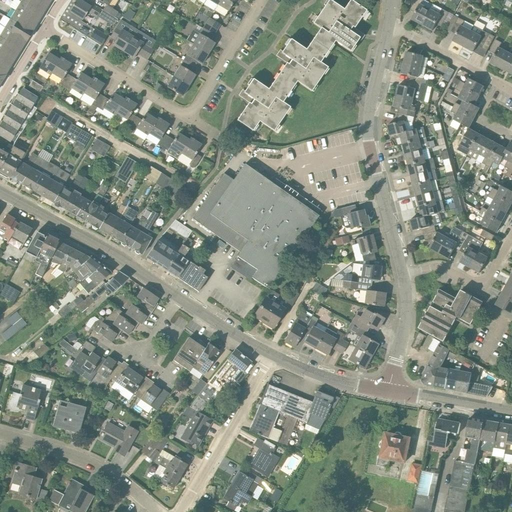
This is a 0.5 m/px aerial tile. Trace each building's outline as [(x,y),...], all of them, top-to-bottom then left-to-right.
[(42,15),(48,6),(37,0),(21,0),(21,2),(42,15)] [(90,8),(77,0),(76,0),(69,11),(83,20),(88,13),(97,18),(102,10),(93,4),(90,8)] [(228,12),(235,0),(220,0),(218,5),(228,12)] [(344,10),(329,0),(313,24),(320,29),(319,31),(334,42),(350,52),(359,38),(351,32),(353,30),(366,11),(350,0),(344,10)] [(412,20),(423,25),(433,5),(424,0),(415,0),(411,8),(417,11),(412,20)] [(37,23),(42,15),(21,2),(16,10),(37,23)] [(117,19),(119,15),(117,14),(118,12),(106,5),(103,11),(117,19)] [(449,13),(442,9),(433,5),(423,25),(433,31),(437,21),(442,24),(449,13)] [(32,32),(37,23),(16,10),(10,19),(32,32)] [(492,32),(496,23),(480,16),(476,25),(492,32)] [(463,47),(472,31),(462,26),(465,22),(458,18),(451,32),(456,34),(453,41),(463,47)] [(26,42),(33,33),(32,32),(10,19),(5,28),(26,42)] [(206,24),(217,30),(220,25),(217,23),(210,19),(209,19),(206,24)] [(216,32),(217,30),(206,24),(203,29),(214,36),(216,32)] [(494,37),(483,31),(474,26),(472,31),(463,47),(473,52),(478,43),(489,48),(494,37)] [(0,36),(21,50),(26,42),(5,28),(0,35),(0,36)] [(108,37),(96,29),(90,37),(103,45),(108,37)] [(211,41),(214,36),(203,29),(196,39),(189,36),(186,41),(193,45),(209,55),(215,43),(211,41)] [(133,37),(122,30),(119,36),(113,32),(110,38),(115,41),(112,45),(124,52),(133,37)] [(334,42),(319,31),(318,33),(317,32),(306,50),(290,39),(281,53),(292,61),(291,63),(289,65),(286,63),(268,90),(253,79),(244,93),(255,101),(254,103),(252,105),(249,103),(237,121),(252,131),(258,121),(273,131),(289,107),(282,102),(296,82),(311,92),(327,68),(320,63),(334,42)] [(0,48),(16,58),(21,50),(0,36),(0,48)] [(136,54),(142,57),(149,46),(144,43),(143,43),(133,37),(124,52),(134,59),(136,54)] [(500,69),(509,52),(499,48),(501,43),(495,40),(489,52),(495,54),(490,63),(500,69)] [(202,65),(209,55),(193,45),(184,61),(195,68),(198,62),(202,65)] [(486,54),(487,48),(478,45),(476,52),(486,54)] [(154,49),(149,46),(142,57),(147,61),(154,49)] [(0,60),(10,67),(16,58),(0,48),(0,60)] [(421,67),(423,56),(406,52),(404,63),(421,67)] [(511,54),(509,52),(500,69),(510,74),(511,69),(511,54)] [(59,60),(48,54),(39,69),(50,76),(51,74),(61,59),(60,58),(59,60)] [(65,88),(72,77),(66,74),(72,65),(61,59),(51,74),(62,81),(59,85),(65,88)] [(0,72),(5,75),(10,67),(0,60),(0,72)] [(189,87),(196,76),(192,73),(195,68),(184,61),(174,77),(189,87)] [(422,85),(423,79),(418,77),(421,67),(404,63),(401,74),(411,76),(409,82),(422,85)] [(448,82),(454,71),(448,68),(442,79),(448,82)] [(92,80),(81,73),(76,80),(72,77),(65,88),(70,91),(72,90),(82,96),(84,94),(94,78),(93,78),(92,80)] [(183,97),(189,87),(174,77),(167,87),(183,97)] [(98,108),(104,98),(99,94),(104,85),(94,78),(84,94),(94,101),(88,110),(94,113),(97,108),(98,108)] [(484,87),(469,79),(466,84),(460,81),(458,86),(479,97),(484,87)] [(39,93),(43,87),(32,81),(29,86),(39,93)] [(427,87),(422,85),(409,82),(408,87),(399,85),(396,96),(414,100),(423,102),(427,87)] [(474,106),(479,97),(458,86),(455,90),(461,93),(458,97),(474,106)] [(21,134),(30,119),(37,109),(33,107),(38,99),(20,88),(0,121),(0,140),(8,145),(17,131),(21,134)] [(124,100),(113,93),(109,100),(104,98),(98,108),(96,111),(101,114),(104,110),(115,116),(116,114),(126,98),(125,98),(124,100)] [(414,117),(415,112),(411,111),(414,100),(396,96),(394,107),(403,109),(402,114),(399,114),(411,117),(414,117)] [(474,106),(458,97),(458,99),(463,101),(461,105),(455,103),(453,107),(474,118),(480,108),(474,106)] [(130,129),(137,117),(131,114),(137,105),(126,98),(116,114),(127,121),(124,125),(130,128),(130,129)] [(469,129),(474,118),(453,107),(451,111),(456,114),(453,120),(469,129)] [(57,126),(62,117),(50,110),(44,121),(50,125),(52,123),(57,126)] [(147,136),(149,134),(154,125),(159,118),(158,118),(157,120),(146,113),(142,120),(137,117),(130,129),(130,128),(129,131),(134,134),(136,130),(147,136)] [(410,123),(411,117),(399,114),(397,123),(388,125),(390,136),(408,132),(408,131),(405,121),(410,123)] [(64,137),(72,125),(71,124),(71,123),(62,117),(57,126),(56,127),(65,133),(63,136),(64,137)] [(162,148),(169,137),(164,134),(170,125),(159,118),(154,125),(149,134),(159,141),(157,145),(162,148)] [(75,141),(76,141),(83,131),(72,125),(64,137),(74,142),(75,141)] [(426,138),(423,127),(408,131),(408,132),(390,136),(391,137),(400,134),(403,144),(426,138)] [(467,155),(479,134),(469,129),(460,145),(466,148),(463,153),(467,155)] [(85,146),(91,136),(83,131),(76,141),(85,146)] [(189,140),(178,133),(174,140),(169,137),(162,148),(168,152),(169,150),(174,153),(173,155),(178,158),(178,159),(191,138),(190,138),(189,140)] [(479,155),(488,139),(479,134),(467,155),(471,158),(474,152),(479,155)] [(195,168),(200,158),(195,155),(202,145),(191,138),(178,159),(189,166),(189,165),(195,168)] [(426,142),(426,138),(403,144),(406,155),(423,151),(430,149),(428,141),(426,142)] [(98,154),(104,144),(96,139),(89,149),(98,154)] [(482,163),(483,164),(486,166),(498,145),(488,139),(479,155),(485,158),(482,163)] [(506,149),(498,145),(486,166),(489,168),(490,168),(493,162),(499,166),(503,159),(511,143),(510,142),(506,149)] [(509,169),(511,163),(511,143),(503,159),(508,161),(505,167),(509,169)] [(0,172),(10,178),(20,162),(27,151),(15,144),(0,169),(0,172)] [(0,169),(15,144),(8,154),(0,150),(0,169)] [(104,158),(110,147),(104,144),(98,154),(104,158)] [(229,158),(233,152),(229,149),(225,155),(229,158)] [(408,165),(425,161),(423,151),(406,155),(408,165)] [(21,185),(38,157),(33,154),(26,165),(20,162),(10,178),(11,179),(12,181),(15,183),(17,182),(21,185)] [(40,173),(36,171),(43,160),(38,157),(21,185),(26,187),(27,190),(30,192),(32,191),(42,174),(43,175),(50,163),(47,162),(40,173)] [(126,179),(136,163),(126,157),(116,173),(126,179)] [(411,176),(435,170),(433,159),(425,161),(408,165),(411,176)] [(43,197),(63,163),(59,169),(50,163),(43,175),(42,174),(32,191),(43,197)] [(54,203),(64,187),(58,184),(60,181),(59,180),(68,166),(63,163),(43,197),(54,203)] [(278,188),(245,164),(233,180),(224,173),(192,218),(240,253),(230,268),(231,268),(232,266),(244,273),(294,199),(285,193),(287,190),(280,185),(278,188)] [(155,184),(161,173),(151,167),(144,178),(148,180),(155,184)] [(414,186),(431,182),(438,180),(435,170),(411,176),(414,186)] [(165,190),(172,180),(161,173),(155,184),(165,190)] [(65,210),(84,178),(78,175),(75,181),(69,190),(64,187),(54,203),(65,210)] [(76,217),(86,200),(80,196),(89,181),(84,178),(65,210),(69,212),(70,215),(73,217),(75,216),(76,217)] [(175,196),(181,186),(172,180),(165,190),(175,196)] [(416,197),(433,192),(431,182),(414,186),(416,197)] [(103,185),(97,194),(103,197),(108,188),(103,185)] [(511,203),(511,191),(501,186),(498,191),(493,189),(490,193),(511,204),(511,203)] [(419,207),(436,203),(433,192),(416,197),(419,207)] [(506,214),(511,204),(490,193),(488,197),(494,200),(491,205),(506,214)] [(106,212),(103,210),(108,200),(103,197),(97,206),(88,223),(92,225),(92,228),(95,230),(98,229),(99,230),(109,213),(108,213),(106,212)] [(456,210),(462,209),(459,197),(453,198),(456,210)] [(110,236),(130,201),(125,198),(121,205),(116,213),(115,213),(113,216),(109,213),(99,230),(110,236)] [(268,289),(319,216),(294,199),(244,273),(268,289)] [(88,223),(97,206),(92,203),(86,200),(76,217),(88,223)] [(130,226),(135,218),(129,214),(135,204),(130,201),(110,236),(120,242),(130,226)] [(422,218),(440,213),(444,212),(442,201),(436,203),(419,207),(422,218)] [(506,214),(491,205),(489,210),(482,207),(480,212),(501,223),(506,214)] [(356,213),(355,206),(342,209),(334,211),(331,216),(336,218),(344,217),(348,215),(351,228),(360,226),(361,229),(370,226),(367,217),(365,217),(364,211),(356,213)] [(131,248),(153,211),(153,210),(152,212),(146,220),(142,217),(135,229),(130,226),(120,242),(121,242),(121,245),(124,247),(127,246),(131,248)] [(142,255),(151,239),(154,234),(148,231),(159,214),(153,211),(131,248),(134,250),(135,253),(138,254),(140,254),(142,255)] [(496,233),(501,223),(480,212),(478,216),(483,219),(480,225),(496,233)] [(436,232),(434,226),(443,224),(440,213),(422,218),(410,221),(413,232),(422,229),(424,235),(436,232)] [(0,239),(6,244),(18,225),(14,223),(15,220),(6,215),(0,225),(0,239)] [(186,240),(187,238),(193,232),(175,220),(168,228),(186,240)] [(32,230),(19,223),(18,225),(6,244),(7,244),(10,239),(22,247),(32,230)] [(491,241),(494,236),(483,230),(480,235),(491,241)] [(438,233),(436,232),(424,235),(425,241),(432,239),(434,240),(429,248),(439,254),(448,238),(438,232),(438,233)] [(460,251),(466,240),(461,237),(451,232),(448,238),(439,254),(449,259),(455,249),(460,251)] [(44,236),(36,233),(25,253),(36,259),(46,237),(45,239),(43,238),(44,236)] [(46,237),(36,259),(35,261),(41,264),(35,275),(41,278),(47,267),(59,243),(60,241),(47,235),(46,237)] [(336,246),(350,243),(348,235),(334,239),(336,246)] [(376,252),(372,236),(353,241),(354,245),(358,244),(360,254),(362,262),(363,262),(376,262),(374,253),(376,252)] [(178,247),(161,237),(157,241),(146,258),(166,271),(181,246),(179,245),(178,247)] [(182,281),(194,264),(189,261),(192,256),(187,253),(189,249),(187,248),(192,241),(187,238),(186,240),(184,242),(181,246),(166,271),(182,281)] [(471,243),(466,240),(460,251),(464,254),(459,262),(470,268),(478,253),(482,246),(472,241),(471,243)] [(47,267),(53,270),(56,265),(60,266),(70,249),(59,243),(47,267)] [(84,256),(70,249),(60,266),(56,265),(53,270),(55,271),(52,275),(57,279),(63,273),(84,256)] [(479,273),(488,258),(478,253),(470,268),(479,273)] [(86,277),(100,266),(88,259),(78,269),(82,273),(68,283),(72,288),(86,277)] [(344,282),(359,284),(360,277),(379,280),(381,267),(379,267),(380,261),(376,262),(363,262),(363,265),(353,264),(351,275),(345,274),(344,282)] [(199,268),(194,264),(182,281),(198,292),(207,278),(205,276),(207,273),(205,271),(199,267),(199,268)] [(97,286),(110,273),(100,266),(86,277),(72,288),(73,289),(79,283),(88,294),(97,286)] [(113,294),(129,279),(118,272),(105,284),(89,297),(78,306),(81,309),(93,300),(94,301),(99,297),(108,289),(113,294)] [(359,284),(344,282),(343,288),(358,290),(359,284)] [(323,297),(328,289),(316,283),(312,291),(323,297)] [(6,297),(12,287),(7,284),(1,295),(6,297)] [(511,301),(511,289),(506,286),(501,296),(511,301)] [(11,300),(16,289),(12,287),(6,297),(11,300)] [(152,314),(155,308),(153,307),(159,299),(143,288),(137,297),(141,301),(138,305),(152,314)] [(16,303),(22,293),(16,289),(11,300),(16,303)] [(273,329),(277,322),(289,301),(271,290),(255,316),(264,321),(263,323),(273,329)] [(385,293),(370,291),(366,290),(366,291),(364,304),(383,307),(385,293)] [(457,299),(454,298),(440,290),(432,304),(419,329),(442,341),(455,316),(471,325),(483,303),(461,290),(457,299)] [(295,292),(291,299),(295,301),(299,294),(295,292)] [(84,301),(80,296),(59,312),(63,318),(78,306),(89,297),(89,296),(84,301)] [(511,301),(501,296),(496,305),(510,313),(511,309),(511,301)] [(136,308),(132,305),(125,314),(125,315),(139,324),(141,325),(147,317),(149,318),(152,314),(138,305),(136,308)] [(384,319),(365,309),(360,317),(356,315),(351,323),(366,332),(369,326),(377,331),(384,319)] [(16,312),(8,318),(12,325),(1,334),(6,341),(26,324),(16,312)] [(311,318),(302,313),(285,342),(294,347),(295,348),(306,328),(311,320),(314,315),(313,314),(311,318)] [(125,315),(123,318),(119,315),(112,324),(109,322),(108,322),(122,331),(128,335),(131,331),(133,332),(139,324),(125,315)] [(106,325),(102,322),(98,319),(91,329),(95,332),(111,343),(117,334),(118,336),(122,331),(108,322),(106,325)] [(324,333),(315,328),(317,323),(311,320),(306,328),(311,331),(305,343),(316,349),(327,329),(324,333)] [(371,356),(377,345),(363,337),(366,332),(351,323),(347,330),(361,339),(356,348),(371,356)] [(336,334),(327,329),(316,349),(327,355),(331,348),(335,351),(343,338),(344,335),(338,331),(336,334)] [(76,335),(67,337),(70,346),(78,343),(76,335)] [(424,341),(418,337),(411,351),(419,354),(424,341)] [(342,354),(348,343),(345,341),(346,339),(343,338),(335,351),(342,354)] [(196,344),(189,339),(174,360),(190,372),(193,368),(205,350),(204,349),(206,346),(198,341),(196,344)] [(39,358),(49,350),(44,344),(35,353),(39,358)] [(220,353),(209,345),(205,350),(193,368),(204,375),(220,353)] [(455,362),(459,355),(441,345),(429,365),(422,381),(424,385),(435,387),(438,371),(443,372),(449,359),(455,362)] [(364,369),(371,356),(356,348),(349,360),(364,369)] [(236,387),(248,373),(247,373),(253,365),(250,363),(250,362),(235,349),(226,360),(227,360),(207,384),(198,396),(211,406),(220,396),(224,387),(231,392),(236,386),(236,387)] [(100,359),(92,353),(80,368),(90,375),(93,370),(96,373),(105,360),(101,357),(100,359)] [(116,363),(108,358),(106,360),(105,360),(96,373),(106,379),(107,377),(111,379),(122,364),(118,361),(116,363)] [(129,365),(124,362),(122,364),(111,379),(115,382),(124,389),(134,372),(127,367),(129,365)] [(487,398),(499,377),(485,369),(479,378),(471,377),(467,394),(487,398)] [(446,389),(449,373),(443,372),(438,371),(435,387),(446,389)] [(143,379),(134,372),(124,389),(133,395),(137,397),(149,380),(144,377),(143,379)] [(457,392),(460,375),(449,373),(446,389),(457,392)] [(467,394),(471,377),(460,375),(457,392),(467,394)] [(152,385),(153,383),(149,380),(137,397),(140,400),(149,407),(157,396),(161,391),(152,385)] [(198,396),(207,384),(201,380),(191,391),(198,396)] [(38,400),(41,391),(23,385),(20,394),(13,393),(11,400),(9,402),(8,406),(9,409),(11,412),(14,413),(18,413),(21,411),(26,413),(25,419),(34,421),(39,400),(38,400)] [(314,403),(267,385),(249,432),(268,439),(286,447),(296,450),(306,425),(319,431),(328,407),(333,409),(339,398),(333,396),(332,397),(317,392),(318,393),(314,403)] [(157,396),(149,407),(157,412),(164,401),(157,396)] [(87,419),(88,415),(85,413),(86,408),(60,401),(53,427),(64,430),(65,427),(80,431),(83,418),(87,419)] [(198,446),(213,421),(197,411),(181,438),(191,444),(192,442),(198,446)] [(477,458),(478,449),(480,440),(484,421),(469,418),(466,437),(473,439),(470,450),(463,448),(460,462),(475,465),(476,458),(477,458)] [(458,434),(461,424),(438,419),(434,437),(429,436),(428,445),(446,448),(449,433),(451,433),(458,434)] [(496,440),(499,424),(484,421),(480,440),(478,449),(493,452),(494,449),(495,440),(496,440)] [(124,431),(109,422),(99,439),(116,449),(114,451),(124,456),(138,431),(127,425),(124,431)] [(506,455),(511,426),(499,424),(496,440),(495,440),(494,449),(505,451),(504,454),(506,455)] [(153,437),(157,432),(153,429),(149,434),(153,437)] [(157,431),(157,432),(153,437),(160,443),(165,437),(157,431)] [(402,437),(402,435),(401,434),(400,433),(398,432),(397,433),(395,433),(395,434),(394,435),(386,434),(380,459),(379,459),(377,466),(388,468),(390,461),(405,464),(410,439),(402,437)] [(155,449),(160,443),(153,437),(141,452),(147,458),(148,457),(154,462),(180,477),(187,465),(180,461),(181,459),(176,456),(175,458),(174,457),(171,462),(159,456),(160,453),(155,449)] [(268,477),(279,458),(272,454),(275,449),(258,439),(254,445),(260,449),(249,466),(268,477)] [(180,477),(154,462),(148,457),(147,458),(153,462),(154,462),(160,466),(154,478),(160,481),(160,482),(161,482),(160,485),(166,488),(167,486),(173,489),(180,477)] [(464,511),(475,465),(460,462),(455,461),(444,511),(431,511),(439,474),(423,471),(417,494),(413,511),(464,511)] [(418,483),(422,465),(411,462),(407,481),(418,483)] [(36,499),(42,479),(30,476),(33,467),(18,463),(12,484),(20,486),(18,494),(36,499)] [(260,485),(258,484),(253,481),(239,473),(231,486),(251,497),(257,486),(269,494),(273,487),(263,481),(260,485)] [(85,511),(94,495),(81,489),(83,485),(71,479),(63,494),(54,490),(49,501),(58,505),(69,511),(85,511)] [(490,494),(493,485),(487,483),(484,493),(490,494)] [(247,503),(251,497),(231,486),(224,499),(228,501),(225,507),(233,511),(236,506),(238,507),(241,500),(247,503)]
